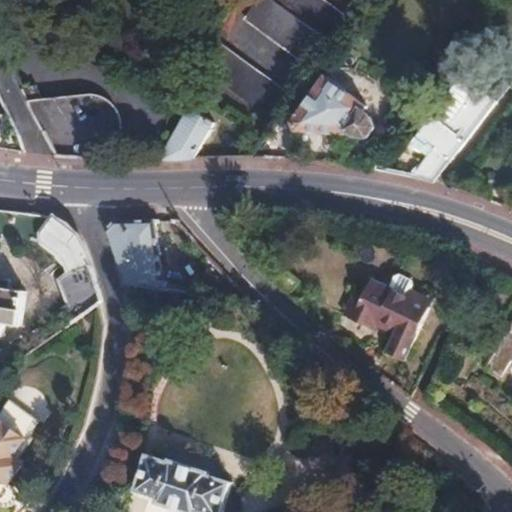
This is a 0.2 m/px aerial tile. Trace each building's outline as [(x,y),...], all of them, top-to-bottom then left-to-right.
[(341,20),(316,0),(261,0),(245,21),(304,67),(341,20)] [(282,95),(211,39),(192,63),(262,120),(282,95)] [(428,182),(488,102),(457,79),(415,135),(431,148),(409,177),(428,182)] [(361,114),(363,109),(326,80),(289,125),(292,133),(340,141),(342,141),(343,140),(345,137),(352,143),(366,145),(374,134),(371,121),(361,114)] [(88,133),(88,105),(28,104),(28,90),(14,90),(37,134),(88,133)] [(188,158),(211,120),(191,109),(161,160),(188,158)] [(0,234),(20,238),(25,214),(0,208),(0,234)] [(87,260),(82,249),(78,240),(71,234),(55,222),(43,238),(46,246),(48,246),(67,261),(68,265),(72,269),(74,273),(75,277),(65,280),(70,306),(62,306),(64,325),(97,302),(97,299),(90,269),(87,260)] [(158,287),(162,222),(148,222),(111,223),(105,230),(118,274),(122,289),(163,295),(164,287),(158,287)] [(294,282),(266,255),(255,267),(268,281),(281,294),(294,282)] [(382,350),(400,359),(425,306),(402,295),(405,287),(407,283),(405,278),(395,273),(390,275),(384,286),(366,277),(357,296),(347,317),(370,328),(372,324),(374,318),(393,327),(391,332),(382,350)] [(221,303),(223,289),(194,285),(192,299),(221,303)] [(429,299),(405,287),(402,295),(425,306),(429,299)] [(0,326),(12,328),(19,292),(0,288),(0,326)] [(347,317),(357,296),(348,292),(338,312),(347,317)] [(393,327),(374,318),(372,324),(391,332),(393,327)] [(511,324),(480,366),(497,380),(509,365),(511,367),(511,324)] [(0,489),(19,464),(9,457),(36,420),(6,399),(0,407),(0,489)] [(220,511),(229,486),(207,478),(208,475),(169,461),(168,465),(144,457),(132,492),(156,500),(154,505),(175,511),(220,511)]
